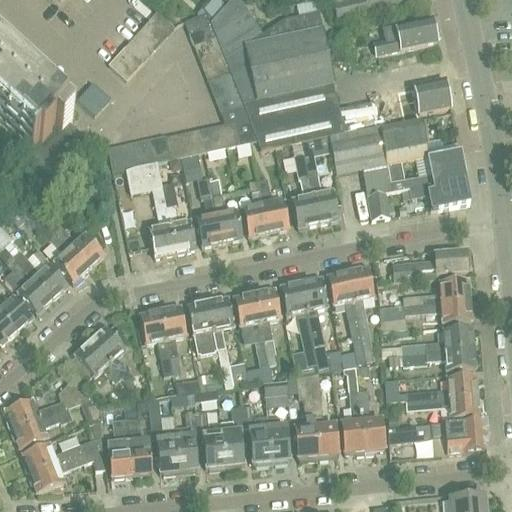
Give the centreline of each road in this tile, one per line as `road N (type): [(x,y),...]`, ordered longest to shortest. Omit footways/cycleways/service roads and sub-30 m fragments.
road 1 (residential): [(503,225),(102,301),(0,387)]
road 2 (residential): [(130,511),(511,471)]
road 3 (residential): [(503,225),(466,0)]
